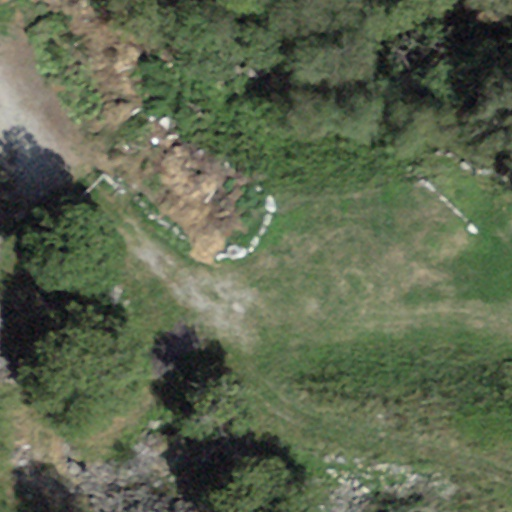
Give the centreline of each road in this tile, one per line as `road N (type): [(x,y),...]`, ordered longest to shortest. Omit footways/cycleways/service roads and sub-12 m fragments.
road 1 (track): [(0,103),(196,285),(307,324),(470,315),(511,323)]
road 2 (track): [(10,115),(33,400),(58,511)]
